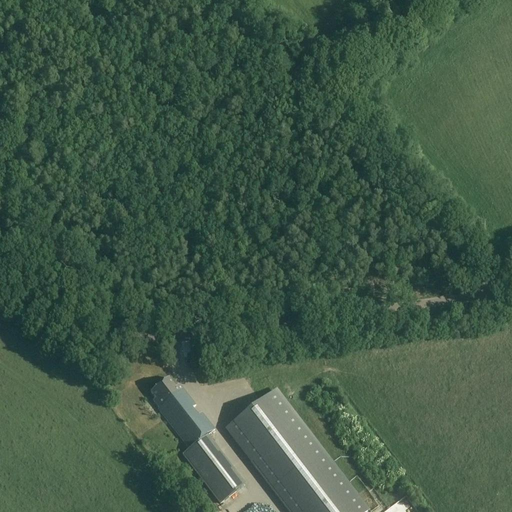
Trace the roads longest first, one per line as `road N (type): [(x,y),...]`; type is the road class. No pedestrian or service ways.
road 1 (tertiary): [(511,291),(145,338),(108,313),(0,170)]
road 2 (track): [(504,292),(231,0)]
